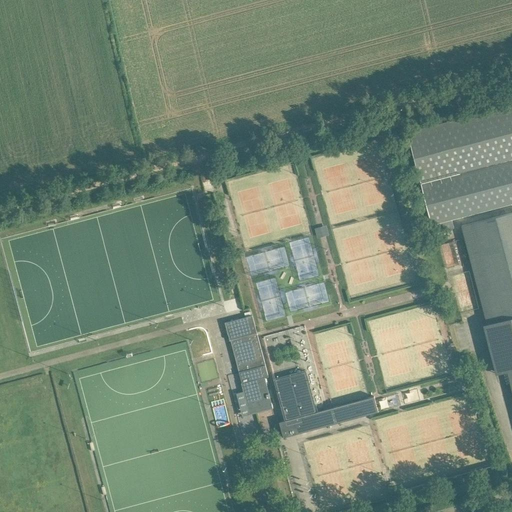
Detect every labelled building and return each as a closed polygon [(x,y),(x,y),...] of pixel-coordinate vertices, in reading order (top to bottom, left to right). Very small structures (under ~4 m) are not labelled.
[(450,220),(511,203),(511,105),(408,133),(432,225),(439,223),(441,230),(452,227),(450,220)] [(507,371),(511,390),(511,212),(462,226),(464,235),(465,237),(487,324),(487,325),(484,326),(496,374),(500,373),(507,371)] [(314,227),(316,236),(328,233),(325,224),(314,227)] [(452,241),(441,244),(448,267),(458,265),(452,241)] [(252,315),(225,322),(230,341),(231,340),(239,372),(242,383),(244,391),(245,391),(250,409),(256,407),(258,412),(256,412),(256,413),(273,408),(270,399),(265,377),(268,376),(257,332),(252,315)] [(374,396),(317,412),(306,371),(275,380),(286,420),(280,422),(281,425),(284,437),(321,427),(378,412),(374,396)] [(468,372),(461,374),(464,383),(471,381),(468,372)]
